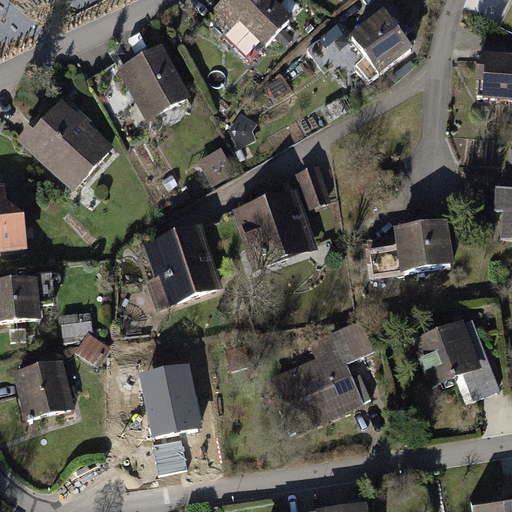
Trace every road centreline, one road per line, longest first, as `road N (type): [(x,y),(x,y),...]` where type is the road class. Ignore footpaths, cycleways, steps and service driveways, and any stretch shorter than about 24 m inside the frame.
road 1 (residential): [(511,440),(74,508),(40,507),(0,475)]
road 2 (residential): [(458,0),(433,194)]
road 3 (residential): [(0,77),(165,0)]
